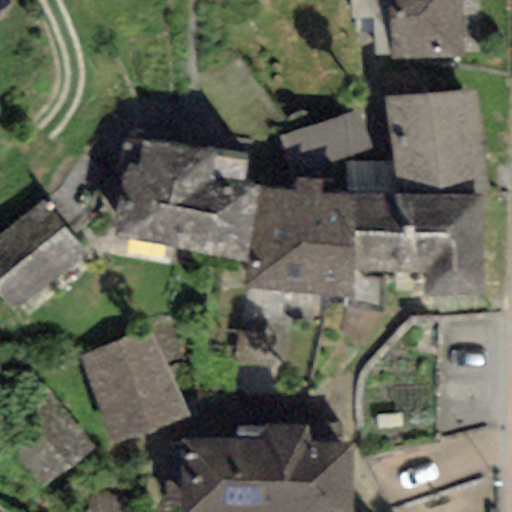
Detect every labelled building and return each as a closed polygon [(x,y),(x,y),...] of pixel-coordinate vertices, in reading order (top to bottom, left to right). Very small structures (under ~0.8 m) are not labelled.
[(461,0),(384,0),(388,52),(465,47),(461,0)] [(395,189),(355,191),(348,267),(424,265),(426,288),(483,286),(482,185),(473,85),(386,93),(395,189)] [(215,147),(117,133),(103,228),(247,249),(257,179),(211,172),(215,147)] [(355,191),(259,182),(249,278),(346,287),(348,267),(355,191)] [(86,256),(43,201),(0,235),(0,284),(19,309),(86,256)] [(150,329),(79,363),(115,441),(187,407),(150,329)] [(93,441),(33,374),(0,404),(0,450),(36,491),(93,441)] [(259,431),(185,431),(185,508),(354,508),(354,433),(306,433),(306,417),(259,417),(259,431)]
